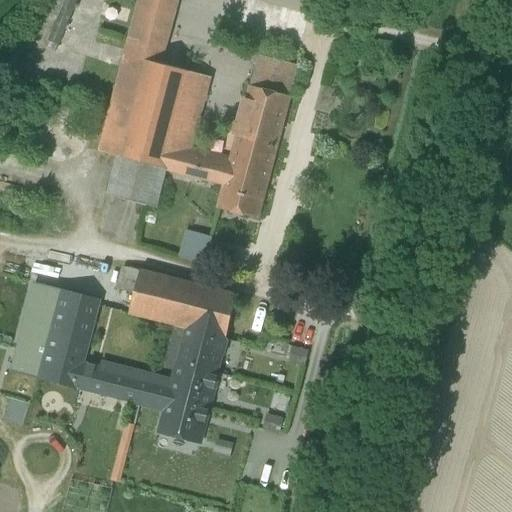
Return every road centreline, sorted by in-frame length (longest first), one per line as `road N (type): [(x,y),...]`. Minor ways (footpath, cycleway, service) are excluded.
road 1 (unclassified): [(383,511),(511,18)]
road 2 (unknown): [(166,511),(203,369)]
